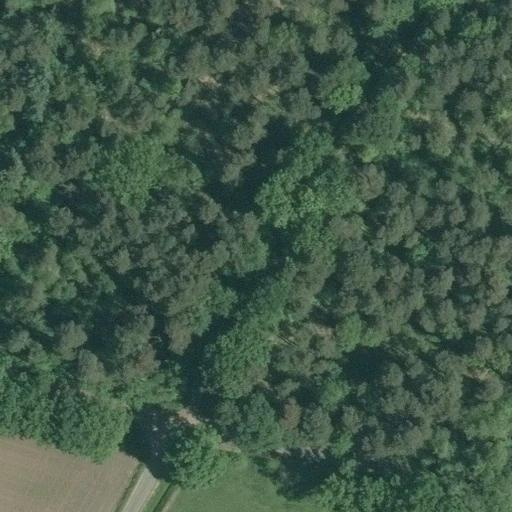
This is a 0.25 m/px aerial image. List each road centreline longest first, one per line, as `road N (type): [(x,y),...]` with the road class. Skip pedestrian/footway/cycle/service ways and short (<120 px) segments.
road 1 (track): [(434,0),(189,415)]
road 2 (unclassified): [(132,511),(189,415),(511,498)]
